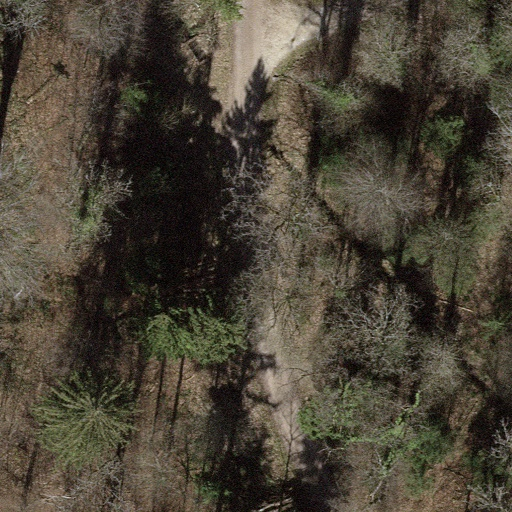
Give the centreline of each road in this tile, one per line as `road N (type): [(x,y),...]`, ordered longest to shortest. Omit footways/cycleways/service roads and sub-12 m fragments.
road 1 (track): [(328,511),(309,481),(246,211),(258,53)]
road 2 (track): [(385,0),(258,53)]
